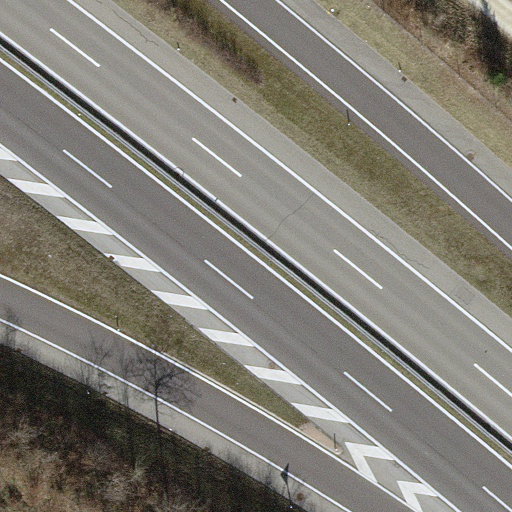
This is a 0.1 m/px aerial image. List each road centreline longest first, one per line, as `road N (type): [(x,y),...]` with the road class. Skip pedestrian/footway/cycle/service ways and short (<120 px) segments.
road 1 (motorway): [(0,113),(198,256),(511,511)]
road 2 (motorway): [(511,394),(12,0)]
road 3 (motorway): [(0,307),(153,376),(375,511)]
road 4 (motorway): [(511,223),(251,0)]
